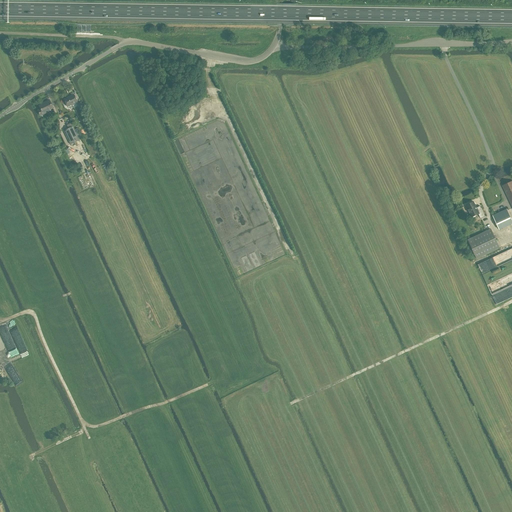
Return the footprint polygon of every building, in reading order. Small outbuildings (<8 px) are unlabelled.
[(67,107),(77,102),(74,95),(64,100),(67,107)] [(41,109),(38,111),(40,116),(47,113),(46,111),(53,108),(49,101),(45,102),(46,103),(39,106),(41,109)] [(70,145),(80,140),(71,123),(66,126),(68,129),(64,131),(70,145)] [(511,181),(503,186),(511,206),(511,181)] [(477,208),(474,202),(466,205),(472,217),(479,214),(480,218),(485,216),(480,206),(477,208)] [(499,229),(511,223),(511,220),(507,209),(493,216),(499,229)] [(477,259),(486,255),(500,248),(491,229),(468,240),(477,259)]
